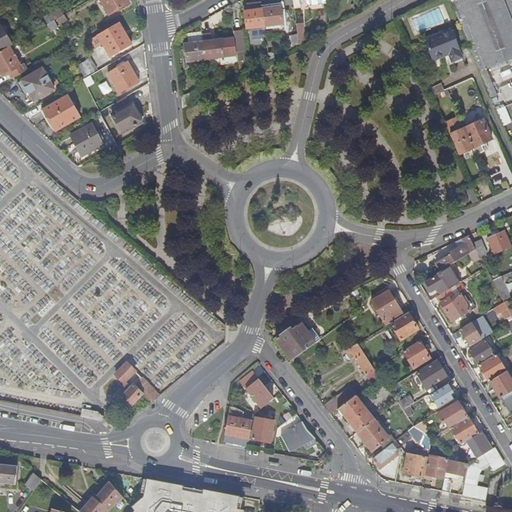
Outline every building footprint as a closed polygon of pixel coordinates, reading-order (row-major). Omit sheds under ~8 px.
[(128,0),(101,0),(109,13),(129,2),(128,0)] [(486,69),(511,60),(511,7),(509,0),(457,0),(451,2),(486,86),(492,84),(486,69)] [(247,30),(266,27),(263,11),(262,4),(253,5),(253,8),(249,8),(250,12),(245,13),(247,30)] [(57,18),(65,14),(61,7),(52,12),(56,19),(57,18)] [(263,11),(266,27),(283,25),(283,23),(289,23),(287,13),(282,14),(281,8),(263,11)] [(49,23),(56,19),(52,12),(45,16),(49,23)] [(65,14),(57,18),(60,23),(68,19),(65,14)] [(59,26),(56,19),(49,23),(53,29),(59,26)] [(108,40),(115,53),(133,44),(122,22),(100,34),(104,42),(108,40)] [(0,25),(0,50),(10,45),(12,44),(1,25),(0,25)] [(434,61),(449,55),(452,62),(461,59),(458,51),(450,31),(426,41),(434,61)] [(188,62),(206,60),(204,43),(203,36),(203,32),(189,34),(190,40),(188,40),(189,44),(186,44),(188,62)] [(206,60),(238,56),(238,54),(236,41),(235,39),(214,41),(213,34),(203,36),(204,43),(206,60)] [(294,48),(301,44),(299,35),(291,37),(294,48)] [(111,56),(115,53),(108,40),(104,42),(103,43),(111,56)] [(238,54),(238,56),(239,62),(245,61),(244,52),(247,51),(244,40),(236,41),(238,54)] [(12,77),(27,69),(24,63),(21,64),(10,45),(0,50),(0,69),(0,70),(3,75),(8,72),(12,77)] [(92,57),(81,64),(87,74),(99,67),(92,57)] [(129,61),(109,72),(120,92),(140,81),(129,61)] [(45,65),(19,81),(28,98),(32,96),(34,100),(54,88),(54,89),(58,87),(45,65)] [(433,97),(446,91),(442,84),(430,90),(433,97)] [(182,106),(200,96),(199,88),(182,98),(182,106)] [(69,95),(46,108),(57,128),(80,115),(69,95)] [(128,95),(115,102),(119,109),(113,113),(124,132),(143,121),(128,95)] [(460,129),(457,117),(447,120),(449,131),(460,129)] [(450,134),(459,154),(473,148),(476,155),(485,151),(482,143),(493,139),(484,119),(450,134)] [(93,122),(72,134),(83,155),(104,143),(93,122)] [(479,202),(473,188),(467,191),(474,205),(479,202)] [(495,255),(511,248),(504,232),(488,238),(495,255)] [(441,271),(450,265),(476,250),(473,243),(468,236),(455,242),(457,248),(448,254),(449,255),(436,264),(441,271)] [(481,239),(473,243),(476,250),(482,261),(491,257),(481,239)] [(440,295),(450,289),(461,282),(450,265),(441,271),(438,273),(439,275),(425,283),(431,292),(437,289),(440,295)] [(511,293),(510,291),(511,289),(511,281),(508,284),(502,275),(493,280),(505,299),(511,294),(511,293)] [(455,297),(450,289),(440,295),(436,297),(441,305),(441,306),(443,311),(445,311),(451,322),(470,311),(460,294),(455,297)] [(390,324),(403,316),(388,291),(371,301),(386,326),(390,324)] [(505,317),(511,314),(505,303),(494,309),(498,314),(502,312),(505,317)] [(403,316),(390,324),(400,340),(418,330),(408,313),(403,316)] [(471,345),(495,332),(484,314),(460,328),(471,345)] [(291,362),(319,341),(310,329),(306,332),(301,324),(290,332),(288,329),(274,339),(291,362)] [(478,365),(494,356),(485,340),(469,350),(478,365)] [(419,341),(403,351),(414,369),(430,359),(419,341)] [(380,377),(374,369),(357,344),(348,351),(355,359),(366,375),(369,373),(374,382),(380,377)] [(351,362),(355,359),(348,351),(345,354),(351,362)] [(490,382),(506,372),(495,355),(494,356),(478,365),(489,382),(490,382)] [(125,383),(138,370),(128,359),(115,372),(125,383)] [(447,377),(437,361),(417,374),(426,390),(447,377)] [(275,397),(254,371),(242,380),(263,407),(275,397)] [(138,372),(129,383),(132,386),(117,401),(117,402),(122,408),(128,402),(130,405),(143,392),(153,401),(162,394),(138,372)] [(501,398),(511,391),(511,382),(506,372),(490,382),(500,399),(501,398)] [(113,397),(117,401),(132,386),(129,383),(127,382),(113,397)] [(452,393),(447,384),(430,395),(439,408),(452,400),(449,395),(452,393)] [(511,391),(501,398),(511,415),(511,414),(511,391)] [(340,408),(346,404),(340,395),(332,399),(332,400),(323,407),(329,415),(339,407),(340,408)] [(356,433),(373,420),(355,397),(346,404),(340,408),(338,410),(356,433)] [(398,403),(403,410),(413,404),(409,397),(398,403)] [(467,416),(458,402),(438,415),(443,424),(445,422),(449,428),(467,416)] [(238,405),(232,404),(226,432),(251,437),(254,420),(250,419),(251,416),(241,415),(241,413),(236,412),(238,405)] [(276,419),(257,416),(254,437),(272,440),(276,419)] [(468,417),(451,428),(453,432),(461,445),(472,438),(478,434),(468,417)] [(373,420),(356,433),(371,452),(388,439),(373,420)] [(298,427),(283,434),(289,447),(288,448),(290,450),(293,449),(292,448),(314,437),(315,438),(316,436),(309,429),(304,421),(297,425),(298,427)] [(414,426),(425,434),(429,432),(422,422),(414,426)] [(432,439),(425,434),(414,426),(408,431),(421,449),(420,458),(419,457),(419,455),(417,454),(416,457),(406,455),(403,475),(414,477),(413,480),(420,481),(421,478),(423,479),(428,450),(430,450),(432,439)] [(451,428),(434,438),(436,442),(453,432),(451,428)] [(483,456),(492,450),(481,432),(478,434),(472,438),(483,456)] [(395,441),(372,459),(380,469),(396,456),(401,447),(395,441)] [(486,501),(489,489),(474,486),(477,475),(479,470),(488,464),(493,471),(504,465),(493,449),(492,450),(483,456),(468,464),(461,496),(486,501)] [(460,458),(450,451),(448,457),(458,461),(460,458)] [(444,480),(444,479),(448,461),(429,457),(425,476),(444,480)] [(466,465),(449,462),(447,472),(464,476),(466,465)] [(0,484),(16,486),(18,469),(0,466),(0,484)] [(42,480),(33,473),(24,484),(32,491),(42,480)] [(242,497),(143,479),(140,492),(143,493),(142,496),(131,507),(134,510),(132,511),(243,511),(244,510),(239,509),(242,497)] [(449,480),(444,479),(444,480),(441,492),(450,494),(451,484),(449,480)] [(97,500),(106,508),(108,510),(115,502),(120,496),(110,484),(97,500)] [(102,511),(106,508),(97,500),(94,498),(82,511),(102,511)]
